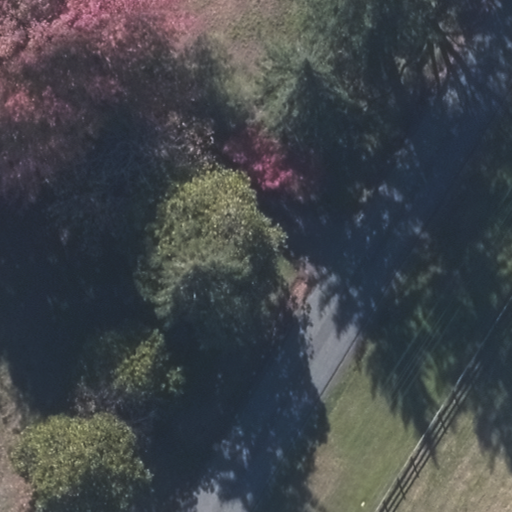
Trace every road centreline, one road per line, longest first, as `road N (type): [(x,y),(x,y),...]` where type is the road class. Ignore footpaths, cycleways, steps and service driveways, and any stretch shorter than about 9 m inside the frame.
road 1 (unclassified): [(511,49),(234,511)]
road 2 (track): [(380,275),(0,40)]
